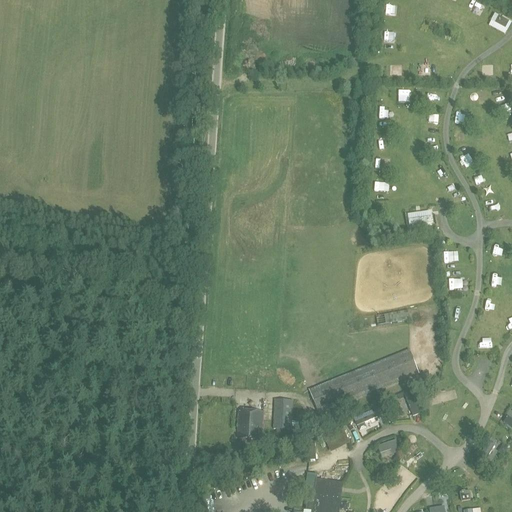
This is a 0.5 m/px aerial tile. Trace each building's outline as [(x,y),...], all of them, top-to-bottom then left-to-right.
[(476,0),(472,5),(480,12),(487,5),(481,0),(476,0)] [(387,5),(387,14),(401,14),(401,5),(387,5)] [(495,23),(506,29),(509,22),(499,16),(495,23)] [(400,40),(400,30),(385,30),(385,39),(400,40)] [(422,75),(431,74),(430,62),(421,63),(422,75)] [(407,73),(408,64),(398,63),(398,73),(407,73)] [(405,87),(406,97),(415,96),(414,87),(405,87)] [(470,99),(480,98),(479,89),(469,90),(470,99)] [(507,99),(499,92),(490,102),(498,109),(507,99)] [(460,111),(455,118),(462,123),(467,117),(460,111)] [(379,119),(380,127),(388,127),(388,118),(379,119)] [(441,140),(426,141),(426,150),(436,149),(436,154),(442,153),(441,140)] [(459,152),(465,151),(463,140),(457,141),(459,152)] [(388,141),(378,142),(378,152),(389,152),(388,141)] [(482,189),(487,202),(496,198),(492,186),(482,189)] [(460,203),(466,200),(460,188),(454,191),(460,203)] [(386,190),(377,190),(376,200),(386,200),(386,190)] [(409,220),(409,227),(431,224),(430,217),(409,220)] [(460,231),(469,234),(473,225),(464,222),(460,231)] [(451,292),(466,291),(465,279),(450,280),(451,292)] [(375,316),(377,328),(410,322),(410,321),(409,321),(407,310),(375,316)] [(309,390),(318,414),(419,374),(409,350),(309,390)] [(417,398),(407,401),(410,412),(415,411),(418,422),(423,420),(417,398)] [(273,429),(291,430),(293,401),(275,400),(273,429)] [(238,440),(261,441),(263,413),(240,411),(238,440)] [(401,453),(397,441),(379,447),(381,453),(392,450),(394,455),(401,453)] [(497,451),(503,455),(507,449),(501,445),(497,451)] [(312,511),(338,511),(343,485),(316,481),(316,476),(309,475),(307,491),(309,491),(306,510),(313,511),(312,511)] [(470,500),(469,491),(460,493),(462,502),(470,500)]
